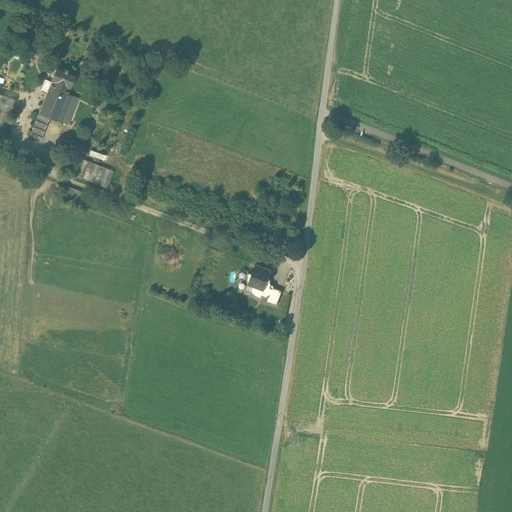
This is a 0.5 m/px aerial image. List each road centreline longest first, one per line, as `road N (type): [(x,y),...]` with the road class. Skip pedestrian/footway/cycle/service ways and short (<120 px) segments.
road 1 (track): [(35,169),(24,373),(117,409),(138,274)]
road 2 (unclassified): [(303,268),(16,163)]
road 3 (unclassified): [(303,268),(264,511)]
road 4 (track): [(320,131),(511,203)]
road 5 (unclassified): [(322,111),(303,268)]
